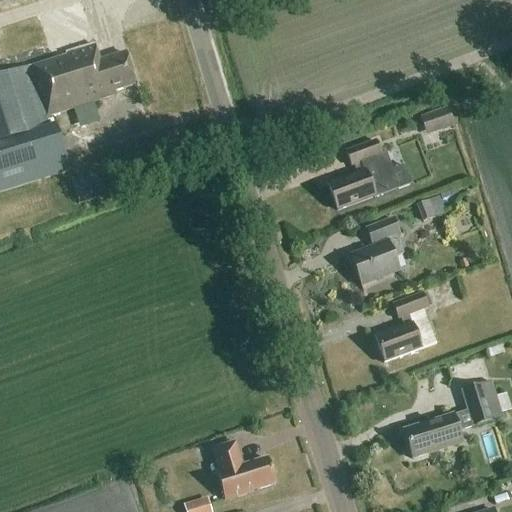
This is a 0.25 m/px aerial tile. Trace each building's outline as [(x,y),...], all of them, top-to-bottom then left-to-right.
[(94,48),(30,68),(46,119),(116,97),(114,93),(135,87),(125,54),(99,63),(94,48)] [(446,110),(419,119),(425,138),(453,128),(446,110)] [(54,127),(0,143),(0,194),(68,173),(54,127)] [(392,171),(386,155),(381,157),(375,143),(345,155),(351,169),(353,168),(356,177),(327,188),(337,213),(374,199),(411,185),(404,166),(392,171)] [(439,198),(415,207),(422,224),(445,216),(439,198)] [(349,259),(360,287),(398,273),(392,259),(402,255),(395,239),(399,237),(393,221),(365,231),(373,251),(349,259)] [(466,260),(458,262),(460,271),(468,269),(466,260)] [(435,346),(422,313),(427,311),(422,298),(393,309),(398,322),(400,321),(404,330),(374,341),(384,365),(435,346)] [(466,413),(403,433),(412,461),(461,446),(458,433),(500,420),(498,416),(509,413),(504,397),(493,400),(488,385),(460,394),(466,413)] [(266,461),(242,468),(235,445),(209,453),(216,476),(214,476),(223,506),(247,499),(246,497),(275,488),(266,461)] [(181,508),(182,511),(209,511),(206,500),(181,508)]
